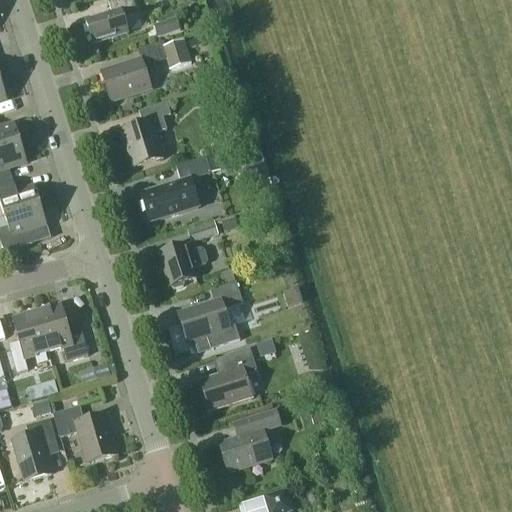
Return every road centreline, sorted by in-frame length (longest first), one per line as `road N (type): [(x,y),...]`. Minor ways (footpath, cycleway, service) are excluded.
road 1 (residential): [(94,260),(16,0)]
road 2 (residential): [(167,487),(94,260)]
